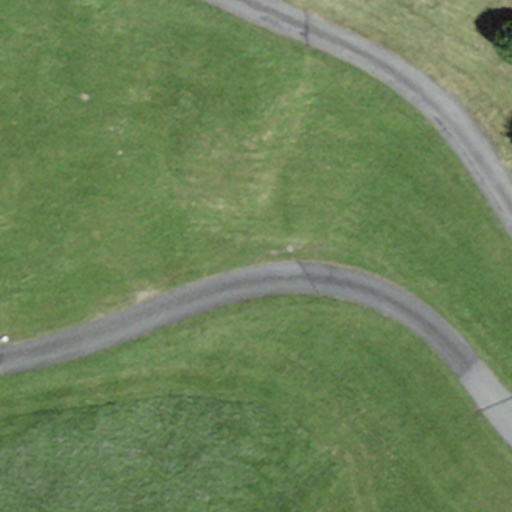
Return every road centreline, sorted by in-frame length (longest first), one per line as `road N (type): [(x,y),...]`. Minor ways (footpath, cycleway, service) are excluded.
road 1 (track): [(0,360),(253,280),(325,278),(394,301),(478,372),(511,416)]
road 2 (track): [(511,213),(452,118),(373,53),(241,0)]
